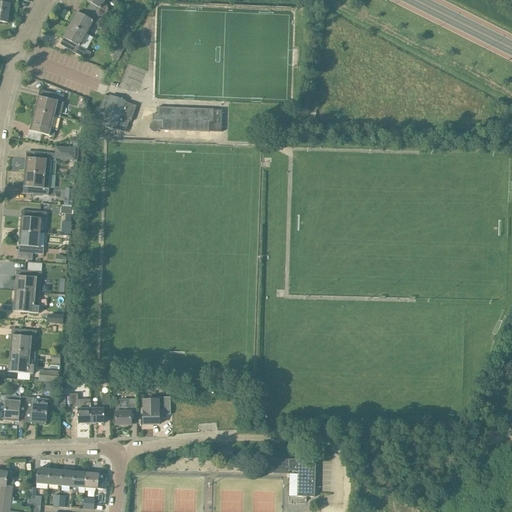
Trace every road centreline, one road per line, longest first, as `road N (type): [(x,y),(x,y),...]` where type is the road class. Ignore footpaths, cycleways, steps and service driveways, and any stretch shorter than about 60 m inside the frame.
road 1 (residential): [(508,426),(497,440),(463,447),(209,438),(118,456)]
road 2 (residential): [(118,456),(110,448),(0,451)]
